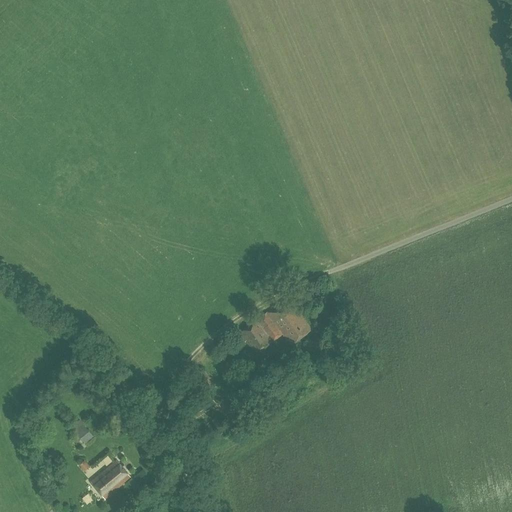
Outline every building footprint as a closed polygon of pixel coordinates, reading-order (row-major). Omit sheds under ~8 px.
[(241,332),(255,354),(282,334),(283,334),(291,344),(312,329),(287,295),(267,312),(266,312),(241,332)] [(211,375),(221,369),(216,359),(205,365),(211,375)] [(292,381),(298,391),(321,379),(315,368),(292,381)] [(76,433),(84,443),(93,436),(85,426),(80,420),(71,428),(76,433)] [(90,467),(85,460),(80,464),(85,471),(90,467)] [(91,481),(104,498),(130,477),(116,460),(91,481)]
